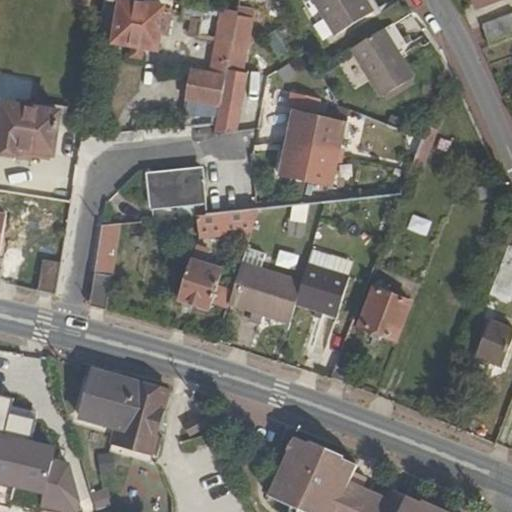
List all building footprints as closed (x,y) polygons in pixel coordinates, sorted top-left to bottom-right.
[(167,3),(151,0),(104,0),(98,42),(133,48),(132,56),(142,57),(144,49),(158,50),(162,34),(168,35),(172,14),(165,14),(167,3)] [(315,25),(325,19),(312,0),(301,0),(301,1),(315,25)] [(312,0),(325,19),(335,37),(374,12),(367,0),(312,0)] [(511,0),(475,0),(482,17),(511,5),(511,0)] [(188,101),(221,106),(228,69),(238,12),(221,9),(210,73),(193,70),(188,101)] [(178,38),(207,43),(210,26),(181,21),(178,38)] [(496,51),(511,46),(511,24),(489,31),(496,51)] [(415,78),(385,29),(350,50),(381,98),(415,78)] [(221,106),(218,127),(217,135),(238,132),(248,73),(228,69),(221,106)] [(55,153),(62,112),(3,102),(0,122),(0,149),(19,153),(19,157),(31,159),(32,155),(49,158),(50,154),(55,153)] [(333,188),(347,123),(294,112),(280,177),(333,188)] [(201,167),(148,173),(152,210),(205,204),(202,178),(201,167)] [(509,198),(501,184),(470,187),(471,201),(509,198)] [(207,215),(197,217),(199,239),(250,235),(257,210),(207,215)] [(305,242),(306,211),(290,210),(289,242),(305,242)] [(102,227),(89,306),(107,311),(121,225),(102,227)] [(509,301),(511,293),(511,245),(509,244),(490,293),(509,301)] [(44,260),(38,291),(56,295),(61,263),(44,260)] [(211,311),(224,271),(191,260),(178,300),(211,311)] [(290,324),(296,306),(304,282),(247,264),(234,306),(290,324)] [(304,282),(296,306),(336,319),(349,278),(309,265),(304,282)] [(359,328),(396,342),(412,302),(374,288),(359,328)] [(501,369),(511,339),(511,330),(490,323),(477,359),(501,369)] [(342,352),(331,381),(346,387),(357,358),(342,352)] [(170,391),(94,370),(80,419),(119,430),(115,444),(153,454),(170,391)] [(208,424),(203,415),(185,424),(190,434),(208,424)] [(0,482),(46,493),(57,450),(5,438),(0,459),(0,482)] [(343,460),(344,453),(308,440),(307,444),(297,439),(271,496),(292,505),(295,500),(313,508),(311,511),(438,511),(416,502),(390,491),(387,497),(364,487),(368,478),(355,472),(358,465),(343,460)] [(87,479),(78,456),(67,460),(74,484),(87,479)] [(416,502),(438,511),(455,511),(418,496),(416,502)] [(295,500),(292,505),(307,511),(311,511),(313,508),(295,500)]
